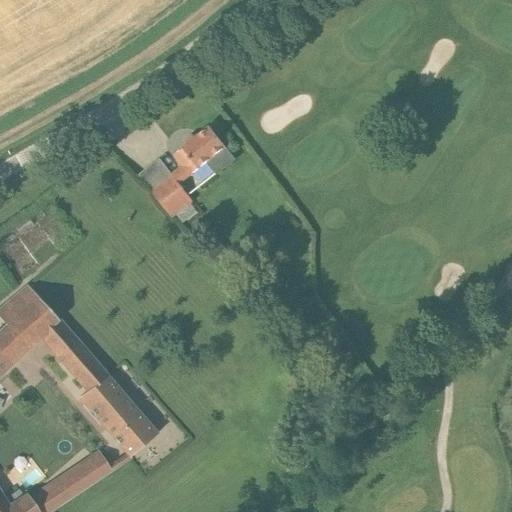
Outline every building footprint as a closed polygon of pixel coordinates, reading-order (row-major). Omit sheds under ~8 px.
[(183,167),(172,175),(152,191),(172,217),(193,200),(180,183),(208,161),(218,173),(235,159),(209,127),(174,156),(183,167)] [(215,260),(226,250),(218,242),(207,252),(215,260)] [(106,376),(30,288),(28,287),(0,310),(0,316),(8,326),(0,333),(0,335),(18,356),(40,337),(88,391),(106,376)] [(0,371),(9,364),(0,353),(0,371)] [(156,435),(107,377),(106,376),(88,391),(80,397),(130,457),(156,435)] [(30,499),(38,511),(46,511),(110,470),(98,454),(30,499)] [(8,508),(0,495),(0,511),(38,511),(30,499),(27,495),(8,508)]
